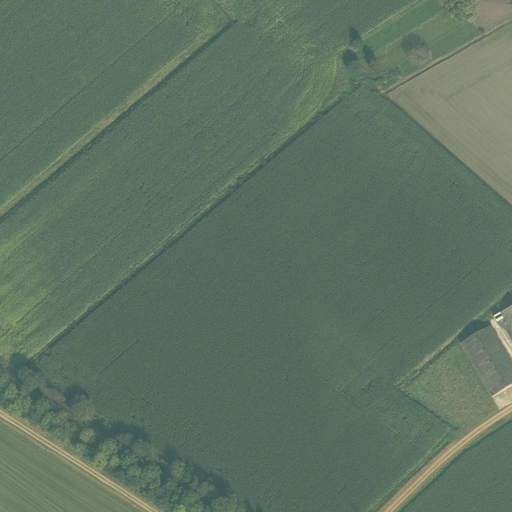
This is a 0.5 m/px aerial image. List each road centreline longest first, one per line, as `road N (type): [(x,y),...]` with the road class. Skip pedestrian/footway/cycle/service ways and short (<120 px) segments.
road 1 (track): [(153,511),(0,415)]
road 2 (track): [(511,411),(440,461),(388,511)]
